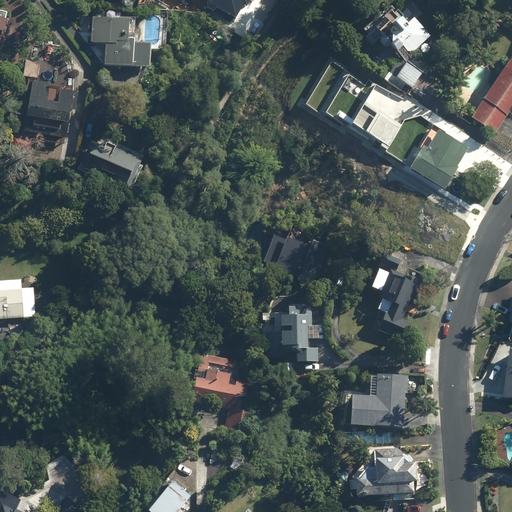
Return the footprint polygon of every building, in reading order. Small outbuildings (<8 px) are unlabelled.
[(185,0),(232,24),(243,4),(247,7),(250,0),(185,0)] [(382,38),(396,57),(407,53),(416,52),(431,35),(414,18),(407,22),(391,4),(362,31),(374,44),(382,38)] [(92,19),(91,45),(105,46),(104,68),(149,71),(150,45),(134,44),(135,20),(120,19),(120,14),(103,13),(103,20),(92,19)] [(0,56),(8,20),(0,17),(0,56)] [(511,109),(511,57),(470,119),(494,135),(511,109)] [(24,58),(22,77),(38,80),(40,67),(24,58)] [(390,70),(384,79),(401,90),(405,85),(412,90),(424,72),(408,61),(398,76),(390,70)] [(384,152),(444,191),(458,169),(457,168),(468,150),(420,116),(405,120),(402,125),(365,101),(372,89),(335,66),(312,101),(386,149),(384,152)] [(64,146),(69,123),(74,124),(78,94),(72,93),(49,89),(50,84),(36,81),(35,87),(32,86),(24,139),(64,146)] [(104,148),(91,142),(78,171),(101,181),(103,177),(110,180),(108,184),(129,194),(143,165),(132,160),(133,158),(115,150),(115,149),(106,144),(104,148)] [(419,209),(395,198),(385,219),(409,231),(405,237),(429,248),(448,208),(425,197),(419,209)] [(332,252),(312,244),(311,246),(308,245),(308,248),(286,240),(285,242),(273,237),(263,265),(275,269),(274,272),(298,281),(297,283),(318,290),(332,252)] [(378,332),(400,341),(408,322),(404,321),(419,283),(390,271),(380,294),(384,296),(377,312),(385,315),(378,332)] [(0,321),(24,320),(22,291),(0,292),(0,321)] [(281,333),(267,334),(268,361),(284,360),(284,354),(296,354),(296,364),(319,363),(318,349),(308,349),(307,328),(312,328),(311,305),(288,306),(288,318),(280,318),(281,333)] [(238,400),(245,401),(250,381),(242,379),(244,367),(200,357),(189,412),(226,420),(224,430),(252,436),(256,416),(235,412),(238,400)] [(350,427),(404,428),(405,395),(407,395),(408,378),(377,376),(376,398),(351,397),(350,427)] [(414,484),(418,483),(416,464),(403,465),(402,454),(397,451),(374,452),(376,473),(368,466),(356,479),(355,480),(356,498),(415,493),(414,484)] [(172,483),(148,511),(180,511),(191,498),(172,483)] [(0,491),(0,511),(15,511),(21,501),(0,491)] [(53,511),(83,511),(84,511),(66,497),(53,511)]
